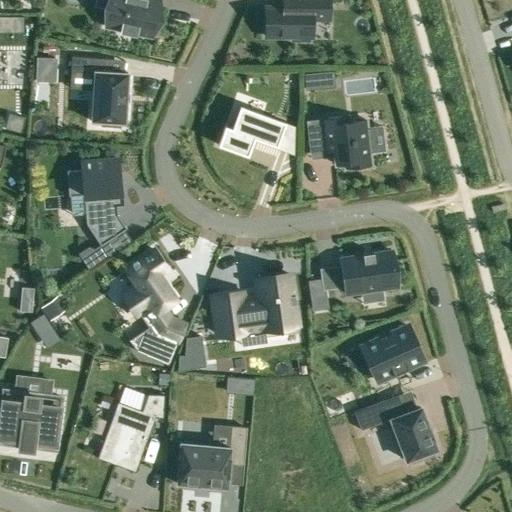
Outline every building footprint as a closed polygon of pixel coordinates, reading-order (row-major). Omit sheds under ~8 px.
[(160,1),(155,0),(110,0),(109,8),(105,26),(121,29),(121,32),(135,35),(136,33),(152,36),(160,1)] [(312,18),(329,19),(328,0),(283,0),(283,7),(266,7),(265,36),(291,36),(291,40),(310,40),(310,36),(312,36),(312,18)] [(23,16),(0,16),(0,31),(23,32),(23,16)] [(120,122),(123,122),(122,123),(125,123),(125,121),(124,121),(125,106),(125,103),(126,103),(127,93),(126,93),(127,75),(128,75),(128,72),(126,72),(126,73),(123,73),(105,71),(106,59),(106,58),(71,56),(70,71),(95,72),(92,119),(91,119),(91,121),(93,121),(93,120),(101,121),(101,126),(120,127),(120,122)] [(38,57),(38,69),(54,70),(55,58),(38,57)] [(306,89),(316,88),(315,73),(305,74),(306,89)] [(225,125),(218,144),(225,147),(251,156),(253,151),(249,149),(254,137),(276,145),(285,122),(260,113),(259,113),(240,106),(232,128),(226,126),(225,125)] [(347,116),(322,118),(322,123),(307,124),(311,153),(334,150),(336,164),(345,163),(346,168),(370,165),(369,152),(384,150),(382,126),(366,128),(365,119),(347,121),(347,116)] [(100,245),(126,228),(117,214),(117,207),(125,206),(122,175),(119,175),(117,158),(81,161),(82,169),(67,171),(69,196),(70,196),(72,215),(85,214),(86,223),(100,245)] [(88,268),(101,259),(94,249),(88,246),(78,253),(88,268)] [(136,315),(139,313),(154,334),(146,354),(168,363),(184,324),(170,318),(163,308),(176,299),(159,274),(167,269),(154,249),(137,260),(136,260),(132,263),(132,264),(126,268),(137,285),(123,295),(136,315)] [(363,255),(340,258),(345,293),(397,286),(392,250),(373,253),(373,252),(372,252),(372,254),(364,255),(363,254),(362,254),(363,255)] [(218,334),(240,331),(246,330),(246,328),(263,326),(264,336),(265,336),(266,336),(296,332),(297,332),(296,323),(289,274),(256,278),(259,297),(242,299),(241,293),(213,297),(218,334)] [(323,291),(321,279),(309,281),(311,293),(323,291)] [(45,304),(54,317),(65,310),(55,297),(45,304)] [(21,300),(20,310),(31,311),(32,301),(21,300)] [(39,335),(51,326),(43,313),(30,322),(39,335)] [(406,325),(362,344),(379,382),(423,362),(406,325)] [(170,384),(170,373),(160,373),(159,384),(170,384)] [(241,392),(253,393),(254,379),(242,378),(241,392)] [(0,402),(0,413),(1,414),(0,422),(0,441),(20,444),(19,446),(19,447),(32,449),(32,448),(33,445),(53,448),(55,449),(61,396),(59,395),(59,396),(51,395),(48,395),(16,391),(13,391),(5,390),(5,389),(4,389),(3,399),(2,402),(0,402)] [(117,401),(97,458),(135,472),(155,417),(163,417),(164,394),(148,394),(147,395),(142,410),(119,402),(117,401)] [(361,430),(391,418),(384,400),(354,411),(361,430)] [(430,433),(427,424),(420,407),(391,419),(406,460),(410,459),(411,463),(434,455),(432,450),(436,449),(430,433)] [(197,485),(207,486),(227,488),(227,482),(229,463),(243,464),(246,427),(231,426),(229,447),(213,445),(180,442),(177,483),(197,485)]
